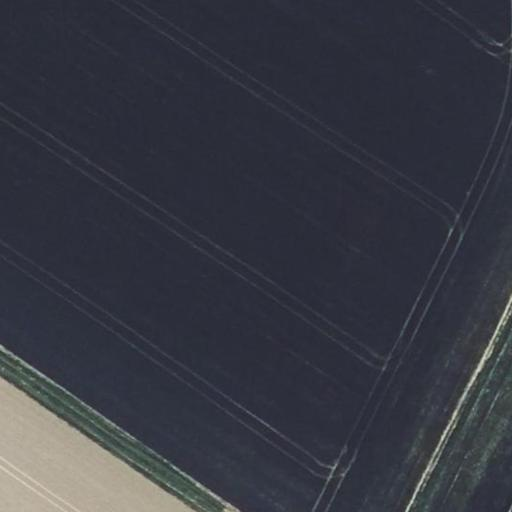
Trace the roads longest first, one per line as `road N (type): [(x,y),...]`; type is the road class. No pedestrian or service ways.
road 1 (track): [(0,358),(230,511)]
road 2 (track): [(511,305),(408,511)]
